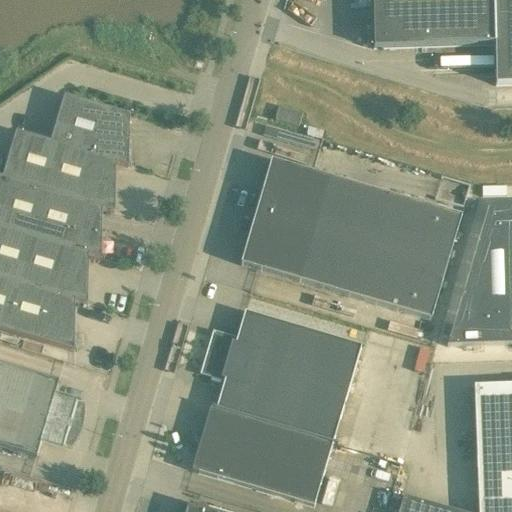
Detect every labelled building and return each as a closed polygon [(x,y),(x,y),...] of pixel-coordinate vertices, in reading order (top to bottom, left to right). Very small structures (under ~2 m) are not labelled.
[(511,0),(371,0),(373,50),(494,47),(495,87),(511,86),(511,0)] [(115,164),(115,165),(127,169),(129,117),(64,98),(50,144),(50,145),(51,145),(115,164)] [(298,128),(302,115),(278,107),(274,121),(298,128)] [(50,145),(50,144),(15,134),(2,180),(2,181),(3,181),(37,191),(51,145),(50,145)] [(102,210),(115,165),(115,164),(51,145),(37,191),(102,210)] [(430,323),(460,219),(271,163),(240,267),(430,323)] [(102,210),(37,191),(3,181),(0,191),(0,230),(88,256),(88,257),(100,261),(101,211),(102,210)] [(511,210),(488,211),(448,347),(511,345),(511,210)] [(0,280),(75,302),(88,257),(88,256),(0,230),(0,280)] [(74,303),(75,302),(0,280),(0,331),(73,353),(74,303)] [(361,348),(244,314),(237,340),(235,345),(216,340),(211,357),(207,356),(202,376),(224,382),(215,412),(332,446),(338,429),(361,348)] [(65,446),(76,408),(53,401),(59,382),(0,364),(0,447),(36,459),(42,439),(65,446)] [(511,511),(511,386),(473,388),(477,511),(511,511)] [(332,446),(215,412),(207,440),(201,438),(191,473),(314,510),(332,446)] [(448,511),(402,499),(398,511),(448,511)]
